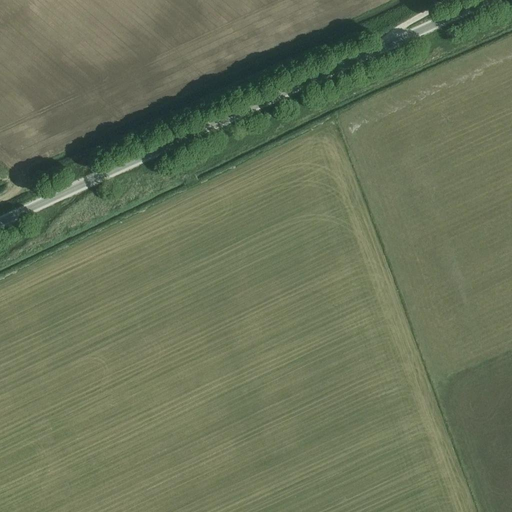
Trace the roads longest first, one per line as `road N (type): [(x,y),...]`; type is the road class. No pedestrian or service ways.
road 1 (unclassified): [(0,223),(377,53)]
road 2 (unclassified): [(377,53),(494,0)]
